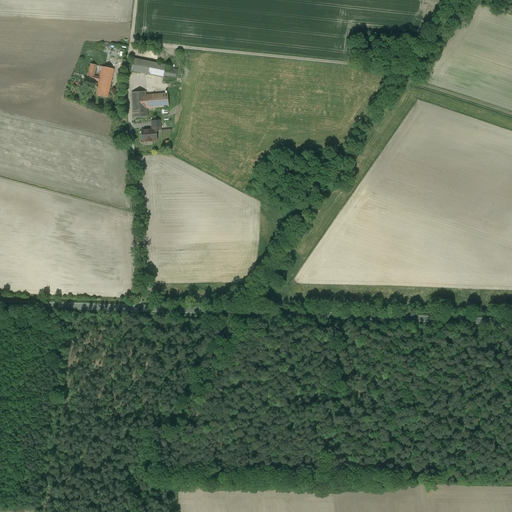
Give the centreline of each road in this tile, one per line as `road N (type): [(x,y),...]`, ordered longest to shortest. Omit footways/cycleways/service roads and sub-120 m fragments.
road 1 (tertiary): [(511,322),(0,303)]
road 2 (track): [(131,41),(354,64),(511,115)]
